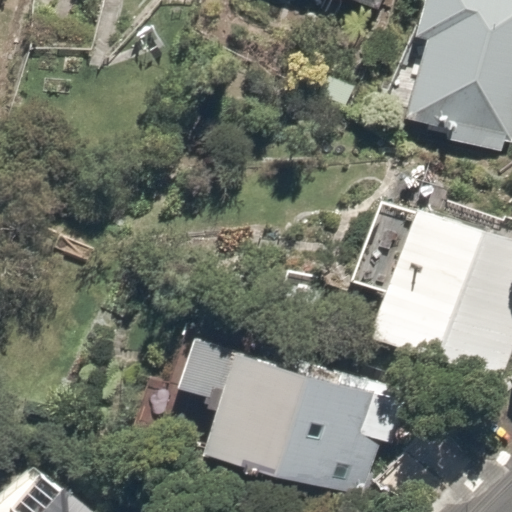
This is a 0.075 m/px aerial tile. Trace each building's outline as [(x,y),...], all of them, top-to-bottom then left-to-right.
[(511,0),(400,0),(387,127),(511,140),(511,0)] [(318,265),(362,276),(347,334),(492,372),(511,297),(511,216),(386,183),(385,190),(341,178),(318,265)] [(391,386),(204,323),(161,309),(141,370),(184,385),(169,427),(356,490),(391,386)] [(511,364),(503,376),(511,382),(511,364)] [(0,486),(0,502),(11,511),(97,511),(53,475),(27,454),(0,486)]
